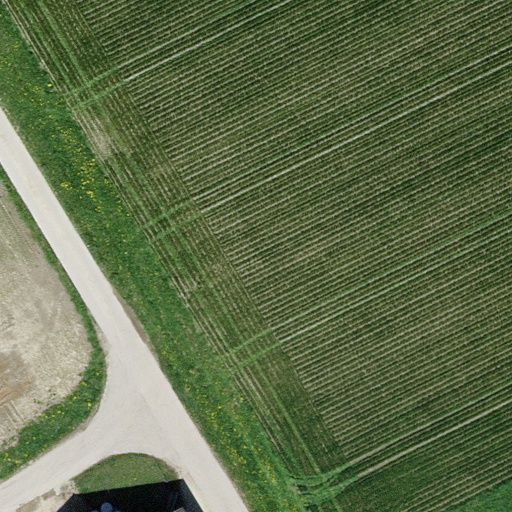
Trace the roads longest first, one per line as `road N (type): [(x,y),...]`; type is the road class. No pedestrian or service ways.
road 1 (unclassified): [(0,150),(152,405)]
road 2 (unclassified): [(152,405),(0,502)]
road 3 (unclassified): [(152,405),(217,511)]
